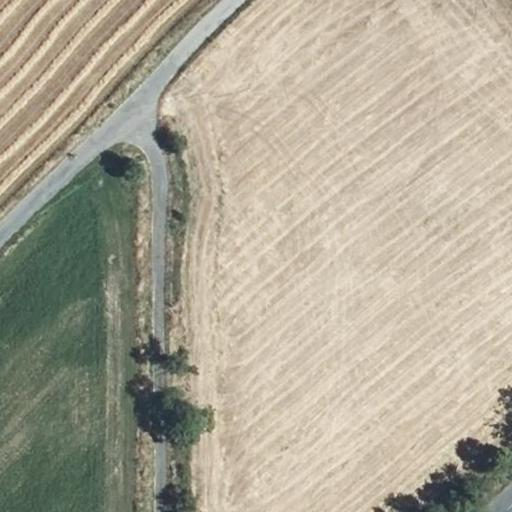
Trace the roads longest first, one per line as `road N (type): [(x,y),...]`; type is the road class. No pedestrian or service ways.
road 1 (unclassified): [(0,235),(137,104)]
road 2 (residential): [(137,104),(238,0)]
